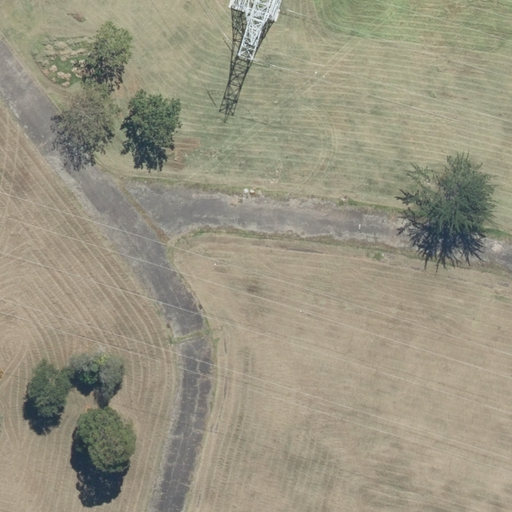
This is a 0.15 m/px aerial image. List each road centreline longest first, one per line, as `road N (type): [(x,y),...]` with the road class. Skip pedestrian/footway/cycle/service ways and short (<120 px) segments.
road 1 (track): [(164,511),(192,401),(190,338),(157,274),(0,67)]
road 2 (track): [(511,260),(264,215),(118,219)]
